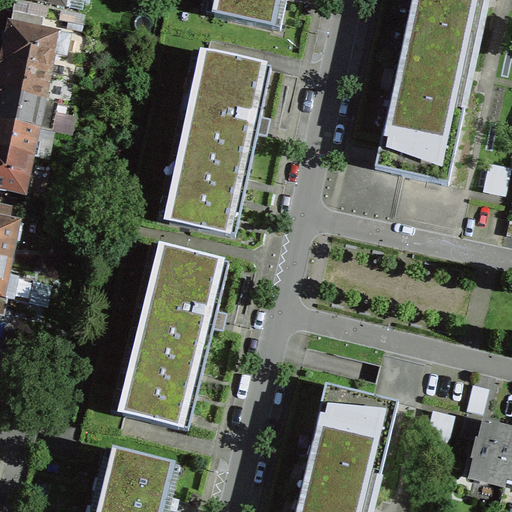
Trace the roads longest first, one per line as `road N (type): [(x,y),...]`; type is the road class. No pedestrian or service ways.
road 1 (residential): [(511,370),(281,314)]
road 2 (residential): [(351,0),(305,217)]
road 3 (residential): [(305,217),(511,258)]
road 4 (residential): [(281,314),(233,511)]
